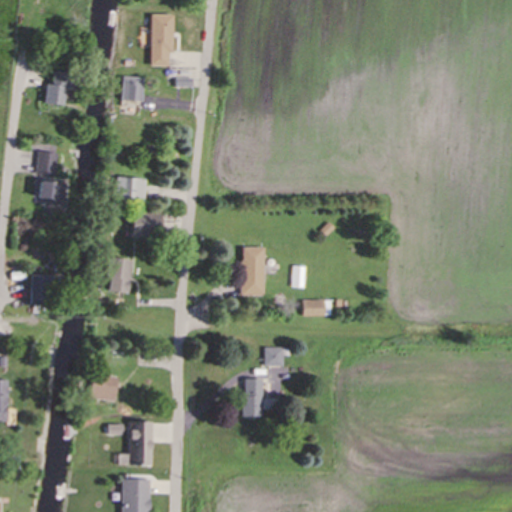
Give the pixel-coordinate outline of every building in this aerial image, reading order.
[(173,67),(173,16),(151,16),(151,67),(173,67)] [(75,75),(53,73),(52,85),(47,84),(44,106),(71,108),(75,75)] [(143,79),(121,79),(121,102),(143,103),(143,79)] [(38,146),(38,176),(55,176),(55,146),(38,146)] [(116,203),(145,203),(145,181),(116,181),(116,203)] [(61,186),(40,185),(39,200),(60,201),(61,186)] [(152,217),(138,217),(138,234),(152,234),(152,217)] [(264,297),(264,249),(242,249),(242,297),(264,297)] [(131,261),(110,261),(110,297),(131,297),(131,261)] [(281,366),(281,350),(264,350),(264,366),(281,366)] [(243,381),(243,419),(263,419),(263,381),(243,381)] [(150,425),(128,425),(128,468),(149,468),(150,425)] [(120,511),(150,511),(150,481),(121,481),(120,511)]
